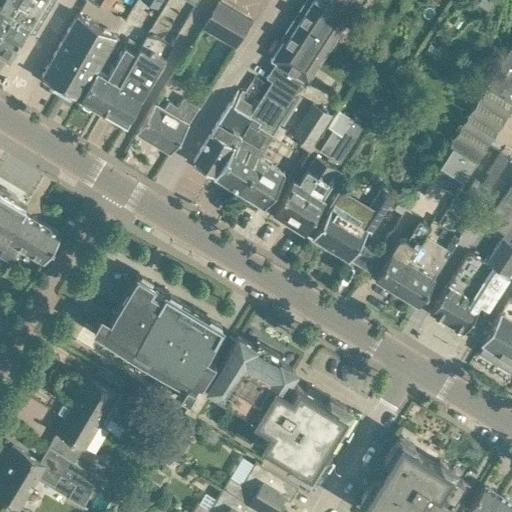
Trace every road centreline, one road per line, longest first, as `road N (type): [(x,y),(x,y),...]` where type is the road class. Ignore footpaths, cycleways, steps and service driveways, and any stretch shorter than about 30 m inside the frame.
road 1 (tertiary): [(408,364),(111,181)]
road 2 (residential): [(0,368),(111,181)]
road 3 (residential): [(321,511),(408,364)]
road 4 (tertiary): [(111,181),(0,114)]
road 5 (unknown): [(441,384),(511,281)]
road 6 (tertiary): [(511,427),(408,364)]
